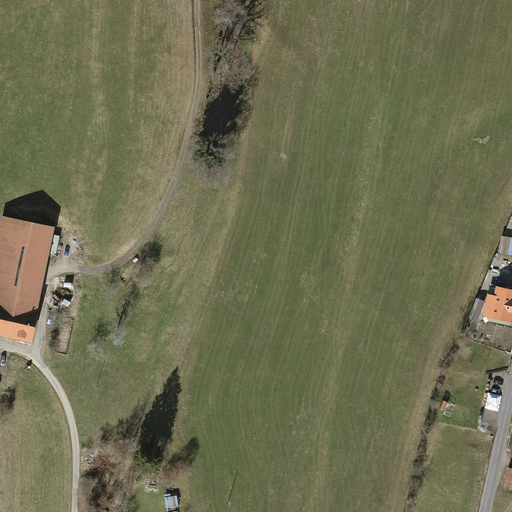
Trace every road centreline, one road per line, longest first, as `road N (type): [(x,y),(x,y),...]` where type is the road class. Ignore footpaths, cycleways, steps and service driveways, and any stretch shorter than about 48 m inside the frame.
road 1 (track): [(38,360),(57,270),(103,269),(135,248),(162,215),(198,105),(199,0)]
road 2 (track): [(74,511),(77,470),(59,391),(38,360),(0,345)]
road 3 (tertiary): [(483,511),(511,385)]
